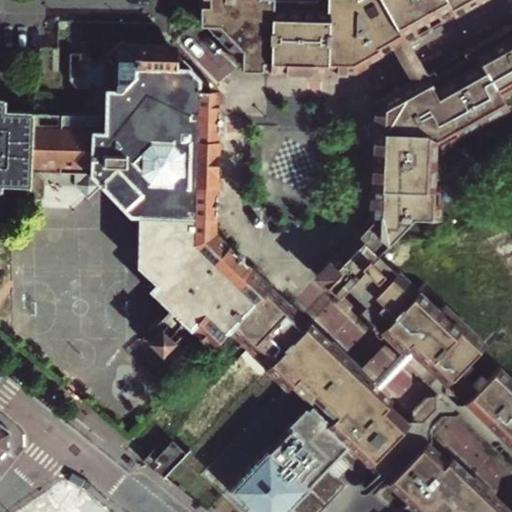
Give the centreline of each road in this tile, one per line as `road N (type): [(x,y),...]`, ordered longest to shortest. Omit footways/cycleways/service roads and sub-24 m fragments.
road 1 (residential): [(299,264),(306,306),(511,498)]
road 2 (residential): [(299,264),(235,220),(237,93),(340,98)]
road 3 (residential): [(511,3),(340,98)]
road 4 (residential): [(340,98),(346,215),(299,264)]
road 5 (residential): [(59,437),(153,511)]
